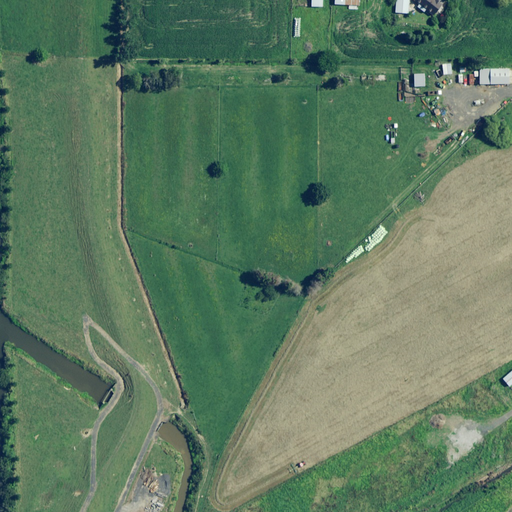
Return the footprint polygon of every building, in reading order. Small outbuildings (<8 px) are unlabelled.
[(408,0),(396,0),(396,13),(408,14),(408,0)] [(414,0),(434,15),(444,2),(441,0),(414,0)] [(457,68),(446,69),(447,79),(455,79),(456,82),(462,81),(462,78),(458,78),(457,68)] [(480,70),(480,84),(511,84),(511,69),(480,70)] [(423,86),(423,74),(413,74),(413,86),(423,86)] [(511,384),(511,369),(501,379),(508,388),(511,384)]
